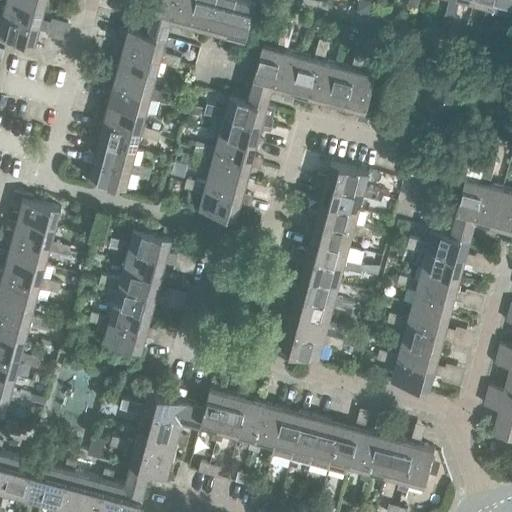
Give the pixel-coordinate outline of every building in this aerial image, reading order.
[(42,18),(46,5),(27,0),(5,0),(4,7),(0,6),(0,16),(1,17),(2,13),(50,26),(50,25),(52,20),(42,18)] [(154,0),(149,22),(160,25),(162,16),(172,19),(172,17),(176,0),(154,0)] [(176,0),(172,17),(172,19),(184,22),(182,31),(187,33),(196,0),(176,0)] [(196,0),(187,33),(192,34),(194,25),(208,29),(216,0),(196,0)] [(216,0),(208,29),(221,32),(219,41),(225,43),(236,0),(216,0)] [(236,0),(225,43),(229,44),(231,35),(246,39),(256,0),(236,0)] [(359,0),(357,9),(370,13),(373,0),(359,0)] [(474,0),(474,1),(488,5),(485,14),(495,17),(497,8),(493,6),(494,0),(474,0)] [(511,0),(494,0),(493,6),(497,8),(511,11),(511,10),(511,0)] [(458,7),(448,4),(445,14),(455,16),(458,7)] [(49,30),(50,26),(2,13),(1,17),(0,21),(0,32),(36,42),(40,28),(49,30)] [(495,17),(485,14),(482,23),(492,26),(495,17)] [(163,50),(168,32),(172,19),(162,16),(160,25),(149,22),(148,26),(146,30),(129,25),(125,39),(115,37),(114,42),(162,56),(161,60),(170,62),(173,52),(163,50)] [(281,37),(290,40),(294,26),(284,23),(281,37)] [(283,48),(272,86),(285,89),(282,99),(288,100),(301,53),(288,49),(290,40),(281,37),(278,46),(283,48)] [(320,38),(317,47),(327,50),(330,40),(320,38)] [(162,56),(114,42),(113,47),(122,49),(118,63),(157,74),(161,60),(162,56)] [(283,48),(278,46),(264,42),(250,90),(260,93),(263,83),(272,86),(283,48)] [(317,47),(315,56),(320,58),(309,96),(322,100),(320,109),(325,110),(338,63),(325,59),(327,50),(317,47)] [(355,57),(364,60),(367,51),(357,48),(355,57)] [(182,55),(173,52),(170,62),(179,65),(182,55)] [(320,58),(315,56),(301,53),(288,100),(292,101),(295,92),(309,96),(320,58)] [(355,57),(352,66),(357,68),(347,106),(359,110),(357,119),(367,122),(373,102),(369,101),(376,73),(362,69),(364,60),(355,57)] [(105,74),(104,79),(152,92),(151,97),(160,99),(163,89),(153,87),(157,74),(118,63),(115,77),(105,74)] [(338,63),(325,110),(329,112),(332,102),(347,106),(357,68),(352,66),(338,63)] [(152,92),(104,79),(103,84),(112,86),(108,100),(147,111),(151,97),(152,92)] [(230,93),(226,107),(225,112),(272,125),(274,120),(272,120),(276,105),(268,103),(269,101),(270,95),(272,86),(263,83),(260,93),(250,90),(249,95),(248,98),(230,93)] [(172,92),(163,89),(160,99),(169,102),(172,92)] [(95,111),(94,116),(142,129),(141,134),(150,136),(152,126),(143,124),(147,111),(108,100),(105,114),(95,111)] [(190,102),(188,110),(201,113),(203,105),(190,102)] [(214,114),(216,104),(207,102),(205,112),(214,114)] [(216,104),(214,114),(223,117),(219,131),(258,141),(262,127),(271,130),(272,125),(225,112),(226,107),(216,104)] [(142,129),(94,116),(93,121),(102,123),(98,137),(137,147),(141,134),(142,129)] [(152,126),(150,136),(159,139),(162,129),(152,126)] [(219,131),(216,144),(214,149),(262,162),(264,157),(254,155),(258,141),(219,131)] [(137,147),(98,137),(95,151),(85,148),(84,153),(132,166),(131,171),(140,173),(142,163),(133,161),(137,147)] [(203,151),(206,141),(197,139),(194,149),(203,151)] [(216,144),(206,141),(203,151),(213,154),(209,167),(248,178),(252,164),(261,167),(262,162),(214,149),(216,144)] [(132,166),(84,153),(83,158),(92,161),(88,175),(127,185),(131,171),(132,166)] [(483,171),(493,173),(497,160),(487,157),(483,171)] [(176,160),(173,171),(184,174),(187,163),(176,160)] [(318,172),(317,176),(365,189),(363,195),(372,197),(374,187),(366,185),(370,171),(331,160),(327,175),(318,172)] [(152,166),(142,163),(140,173),(149,176),(152,166)] [(418,167),(413,165),(410,173),(416,175),(418,167)] [(209,167),(206,181),(204,186),(252,198),(253,194),(244,192),(248,178),(209,167)] [(447,175),(455,178),(457,170),(450,167),(447,175)] [(485,182),(476,220),(488,224),(486,233),(491,234),(504,187),(490,183),(493,173),(483,171),(480,180),(485,182)] [(194,188),(196,179),(187,176),(184,186),(194,188)] [(365,189),(317,176),(315,182),(325,185),(321,198),(360,208),(363,195),(365,189)] [(485,182),(480,180),(466,176),(453,224),(464,227),(466,218),(476,220),(485,182)] [(196,179),(194,188),(203,191),(199,206),(237,216),(241,201),(251,204),(252,198),(204,186),(206,181),(196,179)] [(384,190),(374,187),(372,197),(382,200),(384,190)] [(511,188),(504,187),(491,234),(496,236),(498,226),(511,230),(511,188)] [(18,215),(56,225),(62,206),(33,198),(34,194),(15,189),(12,199),(22,201),(18,215)] [(360,208),(321,198),(317,212),(308,209),(307,214),(355,227),(353,232),(362,234),(365,224),(356,222),(360,208)] [(99,206),(89,204),(86,214),(96,217),(99,206)] [(355,227),(307,214),(305,219),(315,222),(311,235),(349,245),(353,232),(355,227)] [(5,226),(3,231),(51,244),(50,249),(59,251),(62,242),(53,239),(56,225),(18,215),(14,229),(5,226)] [(429,241),(419,239),(417,249),(426,251),(428,247),(475,260),(477,255),(467,252),(472,234),(476,220),(466,218),(464,227),(453,224),(452,229),(451,232),(433,227),(429,241)] [(162,232),(173,235),(175,226),(164,223),(162,232)] [(365,224),(362,234),(372,237),(374,227),(365,224)] [(134,226),(130,241),(129,245),(177,258),(178,253),(169,251),(173,236),(134,226)] [(51,244),(3,231),(2,236),(12,238),(8,252),(46,262),(50,249),(51,244)] [(119,248),(122,238),(112,235),(109,245),(119,248)] [(298,246),(297,251),(344,264),(343,269),(352,271),(355,262),(346,259),(349,245),(311,235),(307,249),(298,246)] [(417,249),(419,239),(410,236),(408,246),(417,249)] [(122,238),(119,248),(128,250),(124,263),(163,274),(166,261),(175,263),(177,258),(129,245),(130,241),(122,238)] [(71,244),(62,242),(59,251),(69,254),(71,244)] [(426,251),(423,265),(461,275),(464,262),(474,265),(475,260),(428,247),(426,251)] [(344,264),(297,251),(295,256),(305,259),(301,273),(339,283),(343,269),(344,264)] [(46,262),(8,252),(4,266),(0,264),(0,269),(41,281),(40,286),(49,288),(52,279),(43,276),(46,262)] [(355,262),(352,271),(362,274),(364,264),(355,262)] [(124,263),(120,278),(119,282),(167,295),(168,290),(159,288),(163,274),(124,263)] [(409,276),(407,285),(416,288),(417,283),(465,296),(467,292),(457,289),(461,275),(423,265),(419,278),(409,276)] [(41,281),(0,269),(0,274),(2,275),(0,280),(0,289),(36,300),(40,286),(41,281)] [(109,285),(112,275),(102,273),(99,282),(109,285)] [(339,283),(301,273),(297,286),(288,283),(287,288),(334,301),(333,306),(342,309),(345,299),(336,296),(339,283)] [(407,285),(409,276),(400,273),(398,283),(407,285)] [(120,278),(112,275),(109,285),(118,287),(114,300),(152,311),(156,298),(165,300),(167,295),(119,282),(120,278)] [(52,279),(49,288),(59,291),(61,281),(52,279)] [(416,288),(412,302),(451,313),(454,299),(464,301),(465,296),(417,283),(416,288)] [(334,301),(287,288),(285,293),(295,296),(291,310),(329,320),(333,306),(334,301)] [(0,310),(31,319),(30,323),(39,326),(42,316),(32,314),(36,300),(0,289),(0,310)] [(345,299),(342,309),(352,311),(354,301),(345,299)] [(114,300),(110,314),(109,320),(157,333),(158,327),(149,325),(152,311),(114,300)] [(409,316),(399,313),(397,323),(406,325),(407,321),(455,334),(456,329),(447,326),(451,313),(412,302),(409,316)] [(99,322),(102,312),(92,309),(91,313),(89,319),(99,322)] [(31,319),(0,310),(0,329),(26,337),(30,323),(31,319)] [(89,319),(91,313),(81,310),(79,318),(89,320),(89,319)] [(329,320),(291,310),(287,323),(278,321),(277,325),(324,338),(323,343),(332,346),(335,336),(326,333),(329,320)] [(397,323),(399,313),(390,310),(387,320),(397,323)] [(102,312),(99,322),(108,324),(104,339),(142,349),(146,335),(155,337),(157,333),(109,320),(110,314),(102,312)] [(51,319),(42,316),(39,326),(48,329),(51,319)] [(406,325),(402,339),(441,349),(444,336),(454,338),(455,334),(407,321),(406,325)] [(324,338),(277,325),(275,330),(285,333),(281,347),(319,358),(323,343),(324,338)] [(0,349),(21,356),(20,361),(29,363),(32,353),(22,351),(26,337),(0,329),(0,349)] [(81,345),(84,334),(71,331),(68,341),(81,345)] [(335,336),(332,346),(342,348),(344,338),(335,336)] [(437,363),(441,349),(402,339),(399,353),(389,350),(387,360),(396,362),(398,357),(445,370),(446,366),(437,363)] [(511,343),(502,341),(498,354),(511,357),(511,363),(506,387),(511,388),(511,343)] [(387,360),(389,350),(380,347),(377,357),(387,360)] [(21,356),(0,349),(0,369),(16,374),(20,361),(21,356)] [(41,356),(32,353),(29,363),(38,366),(41,356)] [(444,375),(445,370),(398,357),(396,362),(392,377),(430,387),(434,373),(444,375)] [(16,374),(0,369),(0,389),(11,393),(10,398),(19,400),(22,390),(12,388),(16,374)] [(511,388),(506,387),(491,383),(487,396),(502,400),(494,429),(511,433),(511,388)] [(218,438),(231,391),(211,385),(206,404),(198,402),(195,413),(186,410),(183,419),(215,428),(212,437),(218,438)] [(11,393),(0,389),(0,410),(6,412),(10,398),(11,393)] [(150,389),(147,404),(145,409),(183,419),(186,410),(195,413),(198,402),(150,389)] [(31,393),(22,390),(19,400),(28,403),(31,393)] [(238,434),(249,396),(231,391),(218,438),(222,440),(225,430),(238,434)] [(249,396),(238,434),(252,438),(250,447),(255,448),(268,401),(249,396)] [(135,411),(137,401),(123,397),(121,407),(135,411)] [(147,404),(137,401),(135,411),(144,413),(140,427),(188,440),(189,435),(180,432),(183,419),(145,409),(147,404)] [(268,401),(255,448),(259,450),(262,440),(276,444),(286,406),(268,401)] [(286,406),(276,444),(274,452),(293,457),(305,411),(286,406)] [(324,416),(305,411),(293,457),(311,462),(324,416)] [(324,416),(311,462),(330,467),(342,421),(324,416)] [(342,421),(330,467),(348,472),(360,426),(342,421)] [(360,426),(348,472),(349,472),(351,464),(364,468),(361,477),(367,479),(380,431),(360,426)] [(127,438),(125,448),(134,450),(135,446),(174,456),(177,442),(187,445),(188,440),(140,427),(137,441),(127,438)] [(380,431),(367,479),(371,480),(374,470),(387,474),(398,436),(380,431)] [(125,448),(127,438),(113,434),(111,444),(125,448)] [(417,441),(398,436),(387,474),(401,478),(398,487),(404,489),(417,441)] [(0,437),(0,489),(5,491),(15,452),(1,448),(4,439),(0,437)] [(503,444),(491,440),(488,452),(500,455),(503,444)] [(417,441),(404,489),(408,490),(411,481),(425,484),(436,446),(417,441)] [(15,452),(5,491),(23,496),(36,448),(31,446),(29,456),(15,452)] [(135,446),(134,450),(130,465),(168,475),(174,456),(135,446)] [(36,448),(23,496),(42,501),(52,462),(39,459),(41,449),(36,448)] [(52,462),(42,501),(61,506),(74,458),(68,457),(66,466),(52,462)] [(78,459),(74,458),(61,506),(80,511),(90,473),(76,469),(78,459)] [(209,472),(211,463),(202,460),(199,470),(209,472)] [(220,465),(211,463),(209,472),(218,475),(220,465)] [(90,473),(80,511),(83,511),(99,511),(111,468),(106,467),(103,476),(90,473)] [(119,511),(126,482),(113,479),(115,469),(111,468),(99,511),(119,511)] [(245,483),(248,473),(238,470),(235,480),(245,483)] [(248,473),(245,483),(254,485),(257,475),(248,473)] [(135,485),(126,482),(119,511),(139,511),(148,478),(138,475),(135,485)] [(387,511),(398,511),(400,505),(390,502),(387,511)]
